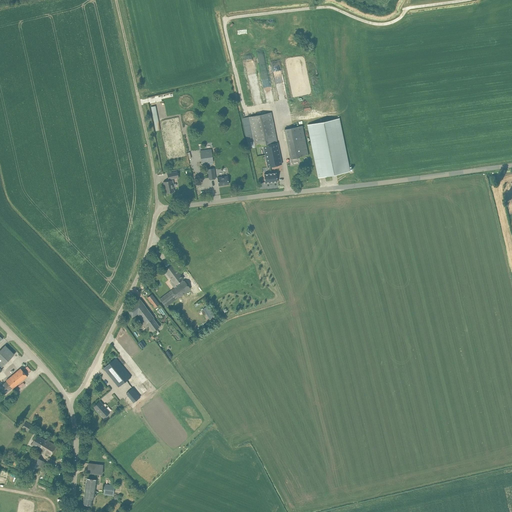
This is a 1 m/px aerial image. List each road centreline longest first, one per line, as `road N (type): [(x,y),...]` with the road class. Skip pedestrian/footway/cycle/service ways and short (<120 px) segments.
road 1 (unclassified): [(157,209),(511,167)]
road 2 (unclassified): [(66,399),(86,383),(140,271),(157,209)]
road 3 (unclassified): [(157,209),(115,0)]
